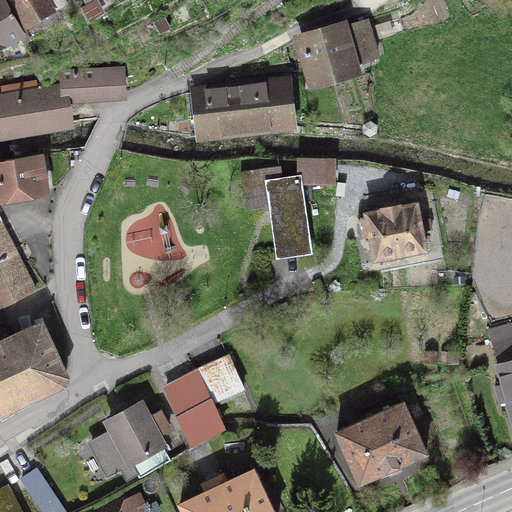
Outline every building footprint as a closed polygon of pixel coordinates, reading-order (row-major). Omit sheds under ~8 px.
[(23,33),(5,0),(0,0),(0,47),(19,37),(23,44),(30,40),(25,32),(23,33)] [(65,0),(11,0),(27,26),(67,2),(65,0)] [(300,38),(299,36),(292,40),(295,59),(305,56),(313,82),(355,70),(353,63),(377,56),(366,20),(327,30),(300,38)] [(61,88),(62,96),(121,92),(120,68),(58,72),(59,88),(61,88)] [(294,126),(289,79),(194,89),(199,137),(294,126)] [(62,96),(61,88),(59,88),(32,93),(30,85),(13,88),(14,96),(0,98),(0,115),(3,134),(67,123),(62,96)] [(0,166),(0,196),(46,189),(42,168),(49,167),(47,154),(5,160),(5,165),(0,166)] [(298,180),(328,181),(329,159),(297,159),(298,178),(298,180)] [(300,190),(298,180),(298,178),(282,180),(280,166),(240,172),(245,209),(271,205),(279,255),(308,251),(300,190)] [(382,208),(383,210),(366,214),(375,260),(378,259),(377,258),(422,249),(422,250),(425,250),(415,204),(382,208)] [(0,295),(5,305),(35,289),(0,222),(0,295)] [(0,412),(62,384),(65,376),(41,324),(10,338),(5,328),(0,330),(0,412)] [(511,332),(491,338),(511,412),(511,332)] [(200,372),(213,402),(243,389),(229,358),(200,372)] [(221,426),(211,403),(213,402),(200,372),(166,388),(190,442),(221,426)] [(426,453),(403,402),(337,431),(359,482),(426,453)] [(108,473),(130,461),(139,478),(170,460),(156,435),(168,428),(159,411),(147,418),(140,404),(109,421),(114,430),(91,442),(108,473)] [(43,511),(64,511),(66,511),(37,469),(21,479),(43,511)] [(206,491),(180,503),(184,511),(272,511),(252,469),(226,481),(223,473),(203,483),(206,491)] [(21,511),(8,485),(0,489),(0,511),(21,511)] [(156,511),(148,493),(117,507),(119,511),(156,511)]
